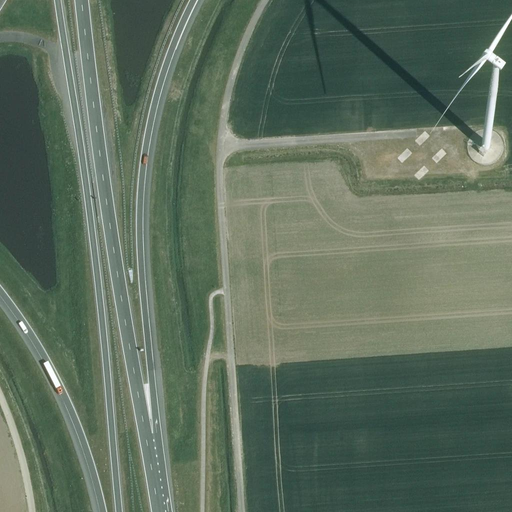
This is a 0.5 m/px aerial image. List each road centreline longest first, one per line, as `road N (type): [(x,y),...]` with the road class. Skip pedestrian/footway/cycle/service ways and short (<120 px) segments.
road 1 (trunk): [(57,0),(97,285),(117,511)]
road 2 (motorway): [(145,437),(152,384),(140,187),(163,71),(194,0)]
road 3 (trunk): [(145,437),(81,0)]
road 4 (motorway): [(0,292),(72,414),(102,511)]
road 5 (unclassified): [(242,511),(227,291)]
